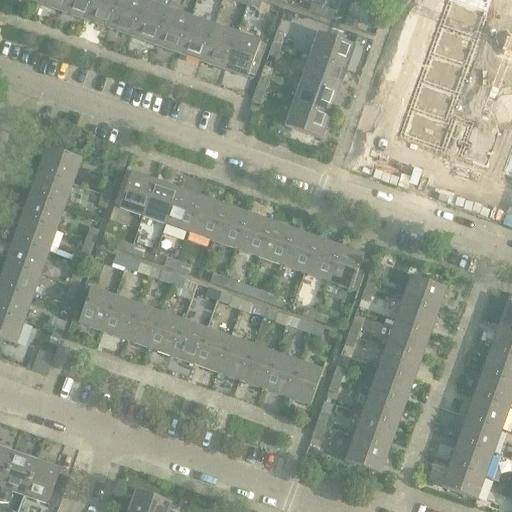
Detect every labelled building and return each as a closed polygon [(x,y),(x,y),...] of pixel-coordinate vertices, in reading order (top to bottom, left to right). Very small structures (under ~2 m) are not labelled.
[(68,0),(41,0),(40,5),(64,13),(68,0)] [(93,0),(68,0),(64,13),(86,21),(93,0)] [(120,0),(93,0),(86,21),(111,30),(120,0)] [(144,2),(137,0),(120,0),(111,30),(132,38),(144,2)] [(263,2),(255,0),(248,0),(246,6),(260,11),(263,2)] [(444,17),(401,138),(511,177),(511,0),(450,0),(446,12),(444,17)] [(167,11),(144,2),(132,38),(155,46),(167,11)] [(312,4),(309,13),(321,17),(324,8),(312,4)] [(336,13),(324,8),(321,17),(333,21),(336,13)] [(191,19),(167,11),(155,46),(178,54),(191,19)] [(360,21),(347,17),(344,25),(357,29),(360,21)] [(214,27),(191,19),(178,54),(201,62),(214,27)] [(236,35),(214,27),(201,62),(224,70),(236,35)] [(286,36),(278,33),(273,45),(282,48),(286,36)] [(320,34),(311,58),(347,71),(355,47),(320,34)] [(261,44),(236,35),(224,70),(248,79),(261,44)] [(282,48),(273,45),(269,57),(278,60),(282,48)] [(347,71),(311,58),(303,81),(339,93),(347,71)] [(270,82),(261,79),(257,91),(265,94),(270,82)] [(339,93),(303,81),(295,105),(330,117),(339,93)] [(265,94),(257,91),(253,103),(261,106),(265,94)] [(330,117),(295,105),(287,128),(322,141),(330,117)] [(47,148),(38,173),(74,185),(83,161),(47,148)] [(120,209),(133,174),(126,172),(113,207),(120,209)] [(38,173),(30,197),(65,209),(74,185),(38,173)] [(120,209),(143,218),(156,183),(133,174),(120,209)] [(116,186),(107,183),(103,196),(111,199),(116,186)] [(179,191),(156,183),(143,218),(167,226),(179,191)] [(201,199),(179,191),(167,226),(188,234),(201,199)] [(111,199),(103,196),(99,207),(107,210),(111,199)] [(30,197),(22,219),(58,231),(65,209),(30,197)] [(226,207),(201,199),(188,234),(213,242),(226,207)] [(248,215),(226,207),(213,242),(236,250),(248,215)] [(272,224),(248,215),(236,250),(259,259),(272,224)] [(22,219),(14,243),(49,255),(58,231),(22,219)] [(294,232),(272,224),(259,259),(282,267),(294,232)] [(91,229),(87,241),(95,244),(99,232),(91,229)] [(318,240),(294,232),(282,267),(306,275),(318,240)] [(340,248),(318,240),(306,275),(328,283),(340,248)] [(95,244),(87,241),(83,253),(91,256),(95,244)] [(14,243),(6,266),(41,278),(49,255),(14,243)] [(133,247),(122,243),(119,251),(130,255),(133,247)] [(146,251),(133,247),(130,255),(143,259),(146,251)] [(365,257),(340,248),(328,283),(352,292),(365,257)] [(128,261),(117,257),(114,265),(125,269),(128,261)] [(168,259),(165,267),(175,271),(178,263),(168,259)] [(141,265),(128,261),(125,269),(138,273),(141,265)] [(192,268),(178,263),(175,271),(189,276),(192,268)] [(6,266),(0,281),(0,290),(33,302),(41,278),(6,266)] [(173,277),(163,273),(160,281),(170,285),(173,277)] [(75,275),(70,288),(78,291),(83,278),(75,275)] [(225,279),(214,275),(211,284),(222,288),(225,279)] [(379,279),(371,276),(366,289),(374,292),(379,279)] [(187,282),(173,277),(170,285),(184,290),(187,282)] [(412,278),(403,302),(439,314),(447,290),(412,278)] [(238,284),(225,279),(222,288),(235,292),(238,284)] [(78,291),(70,288),(66,299),(75,302),(78,291)] [(374,292),(366,289),(362,300),(370,303),(374,292)] [(0,290),(0,315),(25,324),(33,302),(0,290)] [(79,325),(102,333),(115,298),(92,290),(79,325)] [(220,294),(209,290),(206,298),(217,302),(220,294)] [(260,292),(257,300),(269,304),(272,296),(260,292)] [(233,298),(220,294),(217,302),(230,306),(233,298)] [(284,300),(272,296),(269,304),(281,309),(284,300)] [(138,306),(115,298),(102,333),(125,342),(138,306)] [(439,314),(403,302),(395,325),(430,338),(439,314)] [(511,304),(508,303),(499,329),(511,333),(511,304)] [(160,314),(138,306),(125,342),(147,349),(160,314)] [(255,306),(252,314),(264,318),(267,310),(255,306)] [(306,308),(303,316),(314,320),(317,312),(306,308)] [(279,314),(267,310),(264,318),(276,323),(279,314)] [(330,317),(317,312),(314,320),(327,325),(330,317)] [(184,323),(160,314),(147,349),(172,358),(184,323)] [(0,340),(17,346),(25,324),(0,315),(0,340)] [(67,324),(58,321),(54,334),(62,337),(67,324)] [(312,326),(301,322),(298,331),(309,334),(312,326)] [(362,325),(354,322),(350,336),(358,338),(362,325)] [(207,331),(184,323),(172,358),(194,366),(207,331)] [(430,338),(395,325),(387,349),(422,361),(430,338)] [(325,331),(312,326),(309,334),(322,339),(325,331)] [(511,333),(499,329),(491,351),(511,358),(511,333)] [(231,339),(207,331),(194,366),(218,374),(231,339)] [(62,337),(54,334),(50,345),(58,348),(62,337)] [(358,338),(350,336),(346,346),(354,349),(358,338)] [(253,347),(231,339),(218,374),(241,382),(253,347)] [(277,355),(253,347),(241,382),(264,391),(277,355)] [(422,361),(387,349),(379,371),(414,384),(422,361)] [(511,358),(491,351),(483,374),(511,384),(511,358)] [(299,363),(277,355),(264,391),(286,399),(299,363)] [(324,372),(299,363),(286,399),(311,407),(324,372)] [(346,371),(338,368),(333,381),(342,384),(346,371)] [(414,384),(379,371),(371,394),(406,406),(414,384)] [(511,384),(483,374),(475,398),(510,410),(511,404),(511,384)] [(342,384),(333,381),(329,392),(338,395),(342,384)] [(406,406),(371,394),(362,418),(398,430),(406,406)] [(475,398),(467,421),(502,433),(510,410),(475,398)] [(330,417),(322,414),(317,427),(325,430),(330,417)] [(398,430),(362,418),(354,440),(390,453),(398,430)] [(467,421),(458,444),(494,456),(502,433),(467,421)] [(325,430),(317,427),(313,438),(321,441),(325,430)] [(390,453),(354,440),(346,463),(381,476),(390,453)] [(494,456),(458,444),(451,466),(486,478),(494,456)] [(0,497),(15,455),(0,450),(0,497)] [(38,464),(15,455),(0,497),(0,503),(9,505),(13,493),(26,498),(38,464)] [(60,471),(38,464),(26,498),(48,506),(60,471)] [(478,501),(486,478),(451,466),(443,489),(478,501)] [(137,493),(130,511),(168,511),(171,506),(137,493)]
